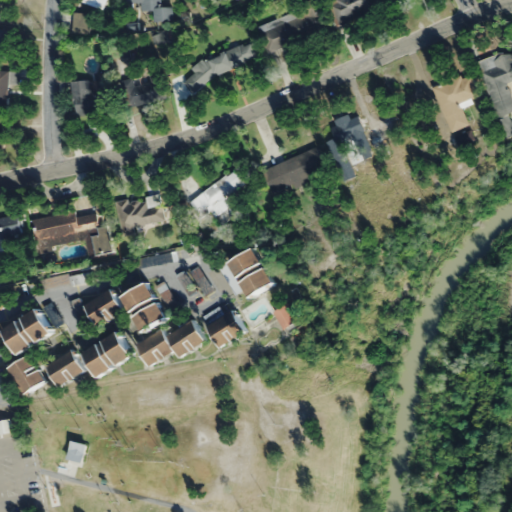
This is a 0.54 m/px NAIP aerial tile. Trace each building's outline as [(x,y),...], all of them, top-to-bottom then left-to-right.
[(75,0),(75,1),(105,8),(106,0),(75,0)] [(159,0),(123,0),(124,9),(154,8),(154,20),(171,20),(171,7),(160,8),(159,0)] [(377,8),(373,0),(331,0),(330,1),(340,24),(377,8)] [(318,2),(255,23),(266,52),(328,30),(318,2)] [(90,33),(90,13),(72,13),(72,33),(90,33)] [(258,60),(250,41),(190,65),(194,75),(184,79),(188,88),(258,60)] [(511,81),(511,52),(511,51),(479,60),(495,119),(511,114),(511,96),(508,83),(511,81)] [(165,99),(160,66),(148,69),(150,82),(132,85),(131,80),(122,81),(126,106),(165,99)] [(0,107),(6,108),(8,71),(0,70),(0,107)] [(75,116),(114,110),(109,71),(94,72),(97,90),(92,90),(90,78),(71,81),(75,116)] [(449,133),(469,126),(462,106),(480,100),(470,72),(433,85),(449,133)] [(270,195),(327,173),(317,148),(260,169),(270,195)] [(221,224),(239,212),(229,196),(245,185),(235,170),(190,199),(203,219),(213,212),(221,224)] [(115,202),(121,234),(133,232),(132,227),(165,220),(160,194),(115,202)] [(89,238),(92,255),(112,252),(109,224),(99,226),(97,210),(34,218),(38,245),(89,238)] [(0,238),(22,237),(20,214),(0,216),(0,238)] [(249,296),(274,282),(255,247),(228,261),(231,267),(223,271),(233,291),(243,286),(249,296)] [(122,296),(143,331),(168,316),(147,281),(122,296)] [(124,313),(113,289),(86,302),(98,326),(124,313)] [(203,313),(219,346),(247,332),(230,300),(203,313)] [(274,311),(286,329),(299,320),(288,302),(274,311)] [(3,328),(18,353),(53,333),(38,307),(3,328)] [(163,328),(137,344),(151,366),(177,350),(181,357),(207,341),(193,319),(167,335),(163,328)] [(84,351),(98,376),(133,356),(119,331),(84,351)] [(86,371),(73,349),(47,364),(59,386),(86,371)] [(46,381),(30,354),(8,367),(24,394),(46,381)] [(0,429),(1,433),(13,430),(10,418),(0,420),(0,429)]
